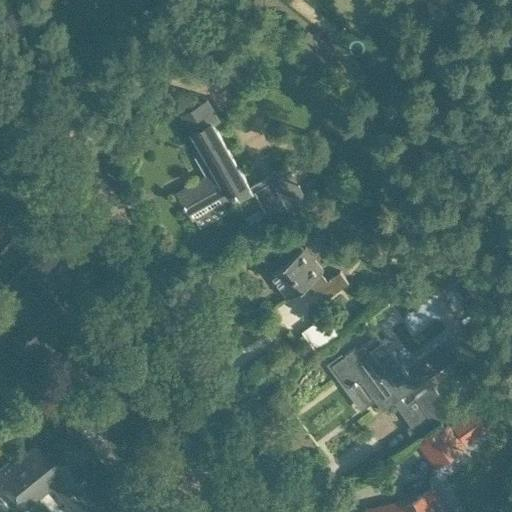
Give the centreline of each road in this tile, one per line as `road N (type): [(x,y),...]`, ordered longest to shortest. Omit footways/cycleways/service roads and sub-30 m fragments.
road 1 (unclassified): [(284,511),(84,154),(0,79)]
road 2 (track): [(84,154),(191,0)]
